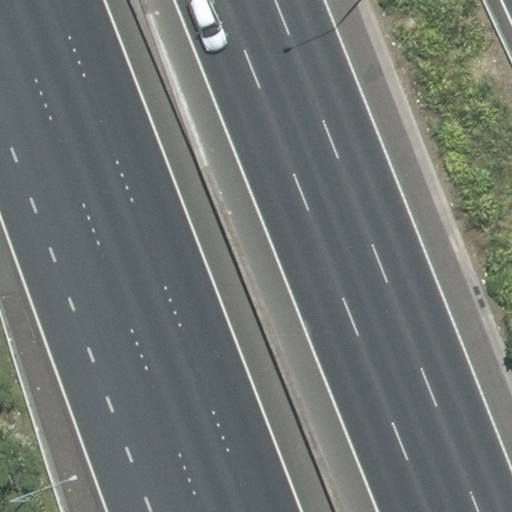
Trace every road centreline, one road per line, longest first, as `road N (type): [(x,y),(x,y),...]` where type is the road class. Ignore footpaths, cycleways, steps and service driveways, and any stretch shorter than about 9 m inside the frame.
road 1 (motorway): [(226,0),(429,511)]
road 2 (motorway): [(212,422),(51,0)]
